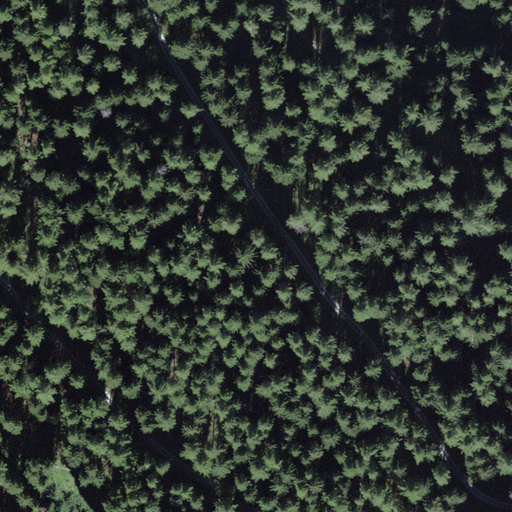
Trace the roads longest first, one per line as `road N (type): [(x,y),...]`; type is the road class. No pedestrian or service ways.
road 1 (track): [(511,507),(471,488),(384,360),(346,321),(175,67),(146,0)]
road 2 (track): [(0,277),(139,435),(185,474),(255,511)]
